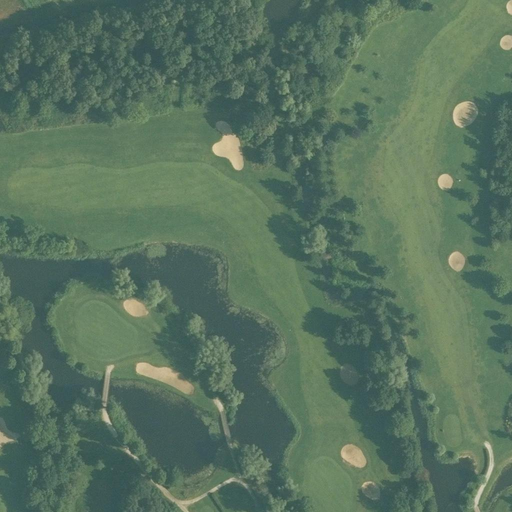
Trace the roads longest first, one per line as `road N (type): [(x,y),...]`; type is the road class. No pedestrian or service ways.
road 1 (track): [(260,511),(236,480),(184,503),(164,492),(106,420),(109,365)]
road 2 (track): [(276,125),(247,0)]
